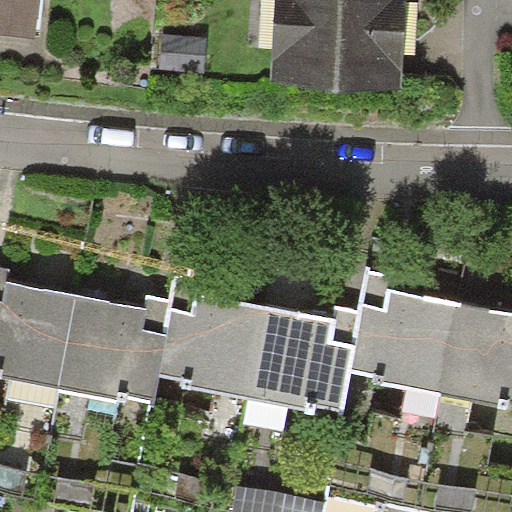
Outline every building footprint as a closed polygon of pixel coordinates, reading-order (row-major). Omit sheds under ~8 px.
[(21,0),(0,0),(0,19),(19,22),(21,0)] [(382,0),(276,0),(273,74),(379,79),(382,0)] [(201,36),(161,34),(159,66),(199,68),(201,36)] [(69,302),(0,288),(0,376),(9,378),(52,387),(69,302)] [(453,308),(359,290),(351,328),(342,375),(406,387),(436,393),(453,308)] [(259,310),(167,292),(162,320),(151,376),(212,388),(242,394),(259,310)] [(162,320),(69,302),(52,387),(88,394),(145,405),(151,376),(162,320)] [(511,320),(453,308),(436,393),(469,400),(511,408),(511,320)] [(351,328),(259,310),(242,394),(278,401),(335,412),(342,375),(351,328)] [(0,493),(30,499),(52,387),(9,378),(3,404),(0,403),(0,493)] [(88,394),(52,387),(30,499),(96,511),(125,511),(130,493),(135,463),(103,457),(109,428),(82,423),(88,394)] [(365,440),(334,434),(326,474),(323,489),(414,506),(436,393),(406,387),(400,415),(371,409),(365,440)] [(173,443),(141,437),(135,463),(130,493),(219,511),(242,394),(212,388),(206,419),(179,413),(173,443)] [(469,400),(436,393),(414,506),(442,511),(509,511),(511,498),(511,469),(483,464),(489,434),(463,429),(469,400)] [(278,401),(242,394),(219,511),(226,511),(318,511),(323,489),(326,474),(296,468),(301,439),(272,433),(278,401)]
